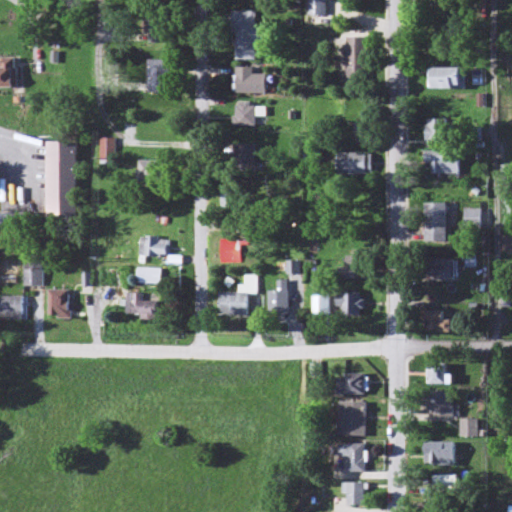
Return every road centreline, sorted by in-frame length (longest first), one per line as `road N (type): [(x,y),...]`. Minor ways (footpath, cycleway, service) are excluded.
road 1 (residential): [(398,511),(400,0)]
road 2 (residential): [(511,347),(9,349)]
road 3 (residential): [(200,352),(201,0)]
